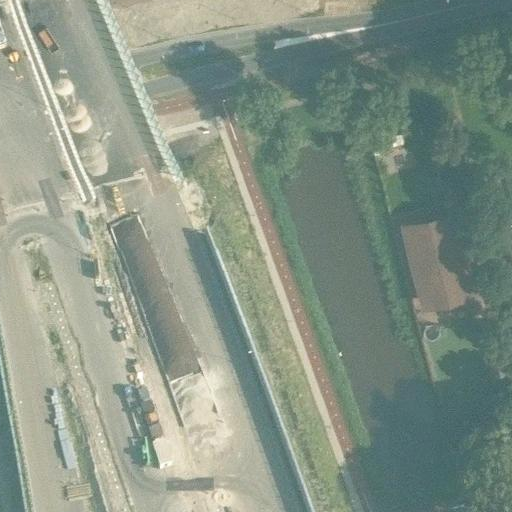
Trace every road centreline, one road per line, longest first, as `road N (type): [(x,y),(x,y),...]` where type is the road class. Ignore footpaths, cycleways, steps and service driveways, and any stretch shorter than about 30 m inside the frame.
road 1 (motorway): [(273,511),(73,0)]
road 2 (motorway): [(231,511),(42,0)]
road 3 (motorway): [(0,64),(164,511)]
road 4 (secondary): [(0,127),(281,57),(326,36)]
road 5 (secondary): [(326,36),(268,33),(0,93)]
road 6 (motorway): [(0,254),(39,381),(66,511)]
road 7 (secondary): [(326,36),(477,0)]
